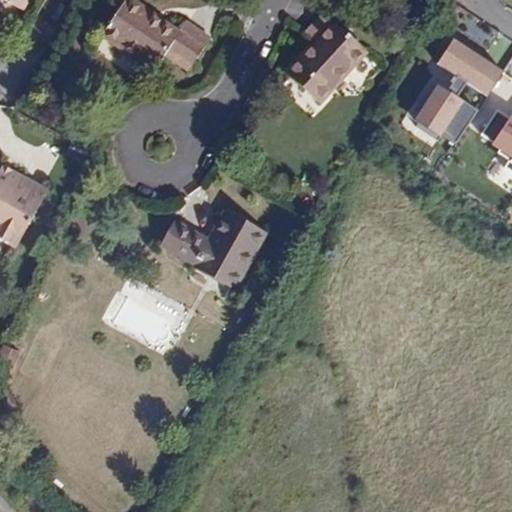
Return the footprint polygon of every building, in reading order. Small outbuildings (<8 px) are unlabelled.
[(0,0),(0,4),(20,15),(28,0),(0,0)] [(211,40),(187,24),(181,34),(130,0),(128,0),(103,37),(155,71),(165,56),(190,72),(211,40)] [(321,104),(367,52),(325,14),(306,36),(314,44),(288,74),(321,104)] [(508,72),(459,39),(444,62),(461,74),(471,80),(493,94),(508,72)] [(471,80),(461,74),(451,90),(461,96),(471,80)] [(451,90),(440,83),(418,119),(446,136),(448,133),(468,101),(461,96),(451,90)] [(481,108),(468,101),(448,133),(460,140),(481,108)] [(0,176),(10,182),(13,176),(3,170),(0,174),(0,176)] [(0,242),(14,250),(47,194),(13,176),(10,182),(0,176),(0,242)] [(235,288),(265,235),(226,213),(210,241),(177,222),(162,248),(235,288)]
